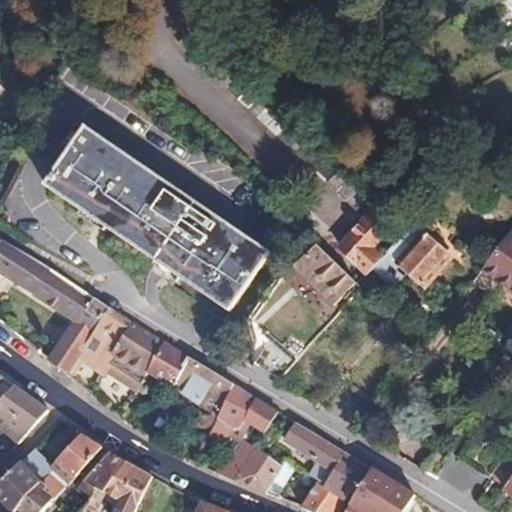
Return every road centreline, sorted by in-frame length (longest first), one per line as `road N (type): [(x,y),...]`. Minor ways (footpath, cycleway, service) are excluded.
road 1 (residential): [(467,511),(121,306),(45,221),(31,190),(34,159),(78,100),(232,206)]
road 2 (residential): [(172,0),(151,44),(337,219)]
road 3 (residential): [(254,511),(136,448),(0,356)]
